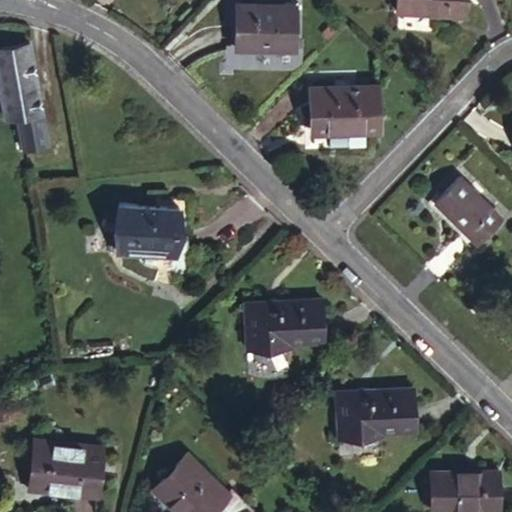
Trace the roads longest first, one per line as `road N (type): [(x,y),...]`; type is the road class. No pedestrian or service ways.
road 1 (residential): [(44,0),(128,46),(325,239)]
road 2 (residential): [(325,239),(511,52)]
road 3 (residential): [(325,239),(511,418)]
